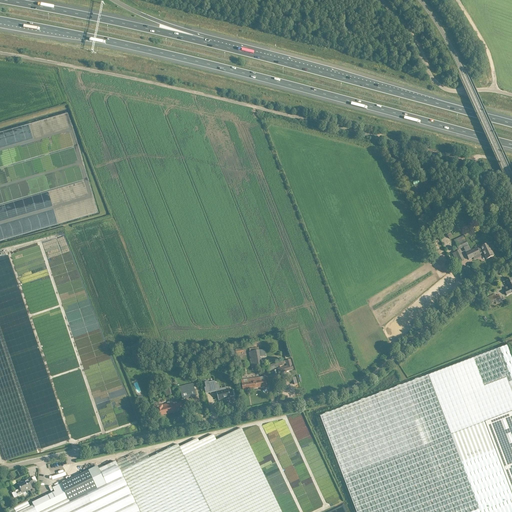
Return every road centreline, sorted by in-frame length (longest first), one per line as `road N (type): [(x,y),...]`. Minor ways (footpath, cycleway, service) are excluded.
road 1 (unclassified): [(0,469),(352,387),(511,260)]
road 2 (motorway): [(0,19),(278,81),(511,145)]
road 3 (motorway): [(511,124),(128,23),(9,0)]
road 4 (unclassified): [(470,160),(0,53)]
road 5 (tertiary): [(511,181),(452,50),(418,0)]
road 6 (unclassified): [(379,0),(436,83),(494,91)]
